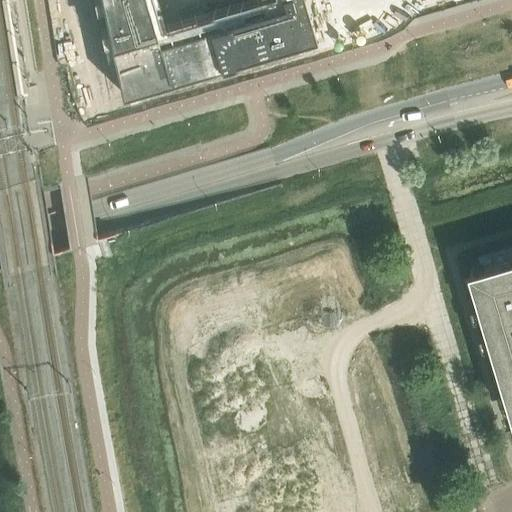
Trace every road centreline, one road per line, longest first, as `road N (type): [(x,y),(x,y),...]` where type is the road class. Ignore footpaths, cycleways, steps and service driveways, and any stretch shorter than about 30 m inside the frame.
road 1 (tertiary): [(511,82),(0,238)]
road 2 (tertiary): [(0,255),(511,109)]
road 3 (track): [(385,144),(476,451)]
